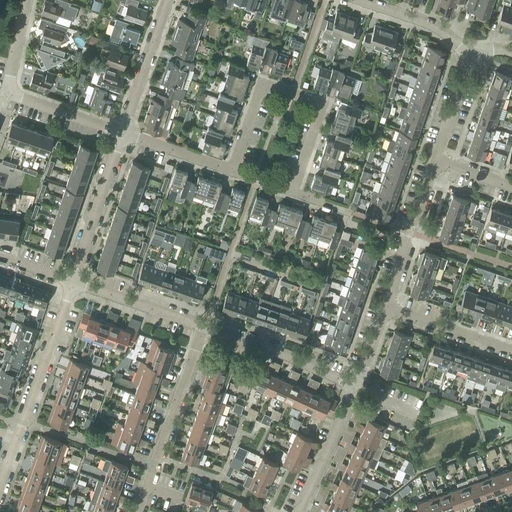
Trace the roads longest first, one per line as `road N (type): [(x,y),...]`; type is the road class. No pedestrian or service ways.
road 1 (residential): [(122,132),(7,92),(26,0)]
road 2 (residential): [(137,511),(203,326)]
road 3 (residential): [(17,440),(74,280)]
road 4 (residential): [(355,387),(203,326)]
road 5 (residential): [(74,280),(122,132)]
road 6 (residential): [(384,307),(435,166)]
road 7 (residential): [(122,132),(168,0)]
road 8 (residential): [(203,326),(74,280)]
road 9 (residential): [(297,511),(355,387)]
road 10 (residential): [(511,349),(384,307)]
road 11 (residential): [(361,0),(440,28),(473,54)]
road 12 (residential): [(231,170),(257,90),(291,94)]
